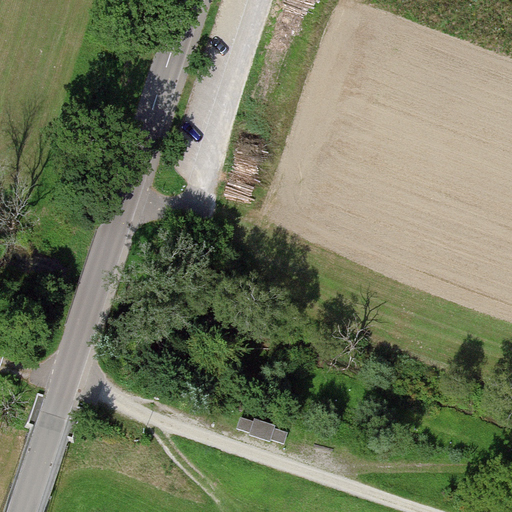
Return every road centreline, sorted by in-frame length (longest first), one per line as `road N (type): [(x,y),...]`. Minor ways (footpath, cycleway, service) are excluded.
road 1 (tertiary): [(191,0),(23,511)]
road 2 (track): [(423,511),(64,386)]
